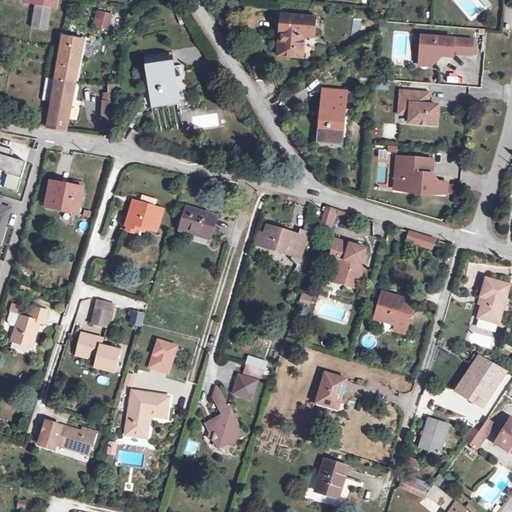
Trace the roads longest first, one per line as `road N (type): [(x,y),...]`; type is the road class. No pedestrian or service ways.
road 1 (residential): [(0,123),(317,192)]
road 2 (unclassified): [(189,0),(317,192)]
road 3 (residential): [(478,246),(317,192)]
road 4 (residential): [(478,246),(511,119)]
